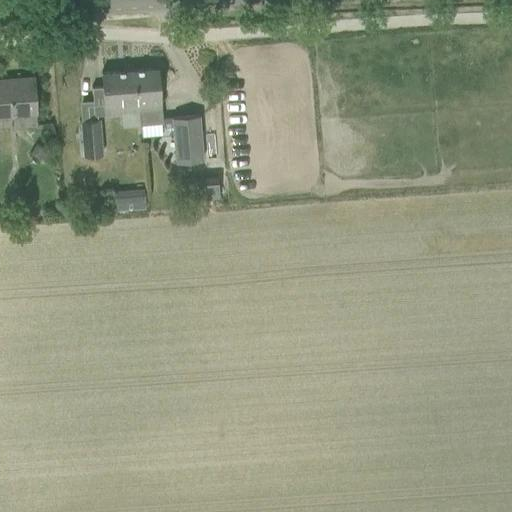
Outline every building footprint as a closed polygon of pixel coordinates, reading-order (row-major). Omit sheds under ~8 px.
[(157,68),(134,69),(138,111),(139,124),(162,123),(157,68)] [(102,86),(91,87),(93,106),(93,115),(121,112),(122,126),(139,124),(138,111),(134,69),(129,70),(101,72),(102,86)] [(0,84),(0,115),(13,114),(13,128),(36,126),(35,113),(34,98),(32,78),(18,79),(18,83),(0,84)] [(197,115),(171,117),(174,162),(201,160),(197,115)] [(80,121),(83,156),(102,155),(99,119),(80,121)] [(177,197),(194,195),(192,178),(176,179),(177,197)] [(114,190),(115,210),(145,208),(144,187),(114,190)]
